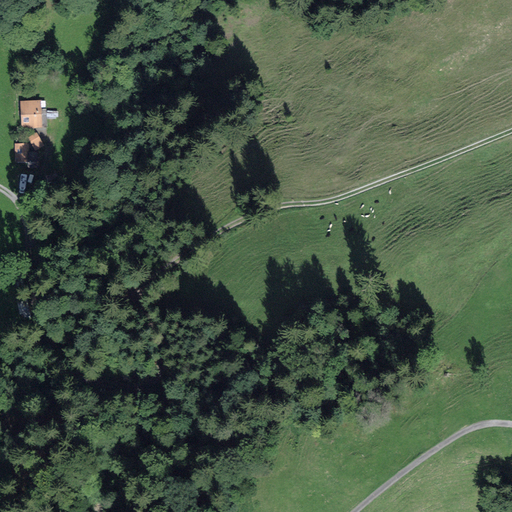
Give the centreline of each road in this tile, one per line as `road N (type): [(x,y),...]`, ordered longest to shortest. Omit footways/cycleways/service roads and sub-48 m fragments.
road 1 (track): [(511,133),(341,197),(252,213),(179,256),(140,296),(163,364),(148,386),(86,379),(66,364),(37,308),(18,205),(0,188)]
road 2 (unclassified): [(354,511),(455,436),(511,424)]
